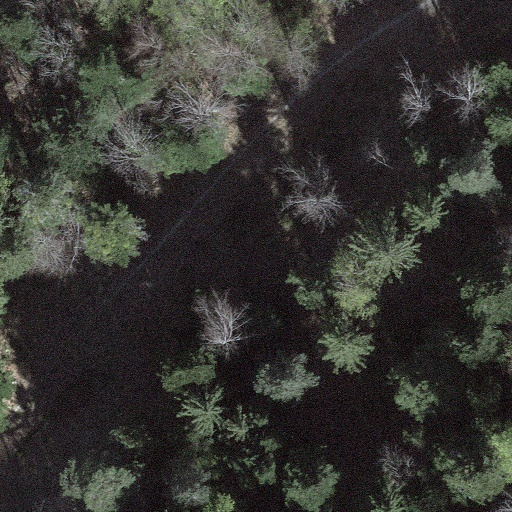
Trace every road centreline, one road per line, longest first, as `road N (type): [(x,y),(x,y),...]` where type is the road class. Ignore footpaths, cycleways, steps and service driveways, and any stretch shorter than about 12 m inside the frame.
road 1 (track): [(0,426),(242,165),(304,79),(363,24),(432,0)]
road 2 (track): [(363,24),(476,38),(511,33)]
